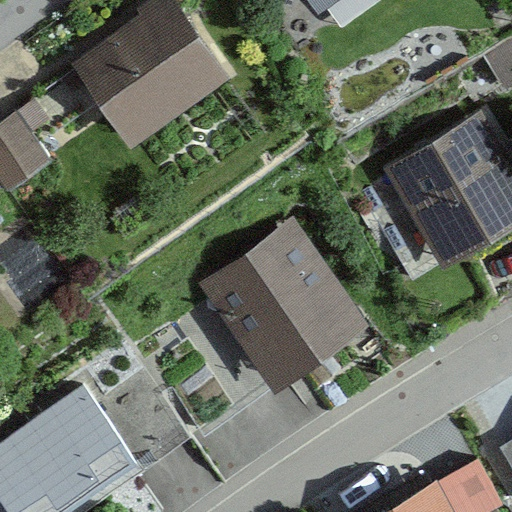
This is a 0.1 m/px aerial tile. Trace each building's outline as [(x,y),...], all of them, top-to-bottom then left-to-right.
[(165,0),(80,61),(16,108),(39,141),(104,94),(130,130),(218,67),(169,0),(165,0)] [(49,155),(39,141),(16,108),(0,119),(0,177),(9,190),(51,160),(49,155)] [(403,263),(511,198),(511,161),(504,166),(478,121),(360,191),(403,263)] [(287,230),(216,281),(213,278),(167,310),(234,403),(281,369),(277,363),(347,313),(287,230)] [(0,489),(16,511),(57,511),(136,456),(83,383),(0,442),(0,489)] [(446,511),(433,488),(389,511),(446,511)]
